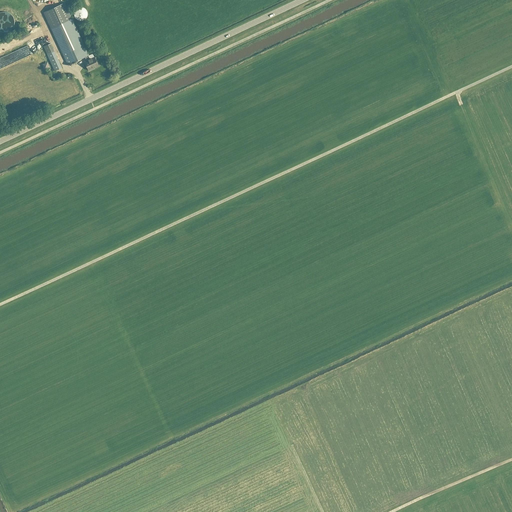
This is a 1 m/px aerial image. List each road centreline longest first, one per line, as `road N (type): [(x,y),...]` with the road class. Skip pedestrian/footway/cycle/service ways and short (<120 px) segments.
road 1 (track): [(511,65),(0,302)]
road 2 (tertiary): [(0,141),(301,0)]
